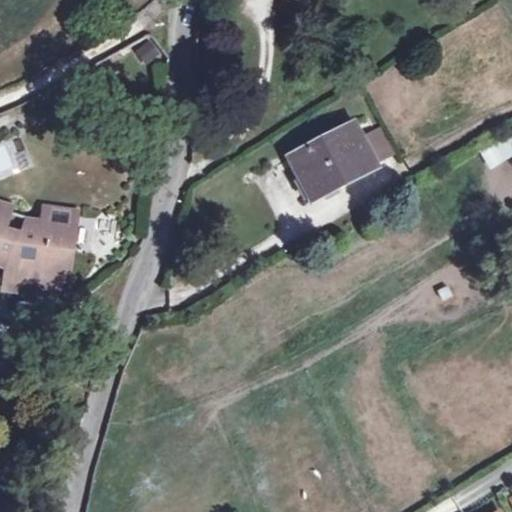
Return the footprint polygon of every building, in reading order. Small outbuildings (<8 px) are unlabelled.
[(152,40),(136,49),(144,65),(161,56),(152,40)] [(319,197),(373,170),(351,130),(292,160),(299,174),(305,172),(319,197)] [(476,150),(486,171),(511,157),(511,135),(510,132),(476,150)] [(309,208),(320,227),(362,203),(351,184),(309,208)] [(10,279),(13,279),(11,288),(55,295),(56,286),(61,287),(75,212),(51,207),(48,224),(25,220),(22,235),(7,232),(12,215),(0,211),(0,254),(12,257),(10,279)]
